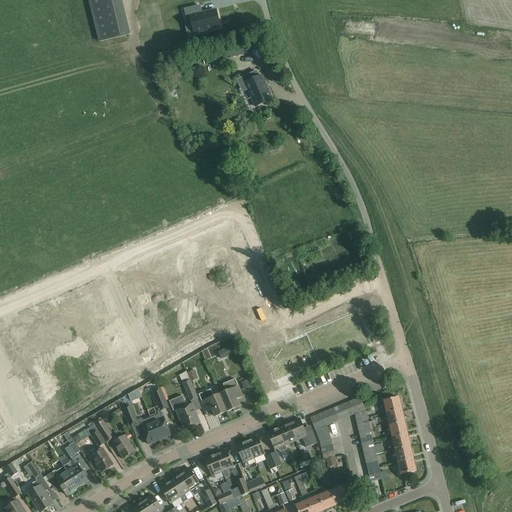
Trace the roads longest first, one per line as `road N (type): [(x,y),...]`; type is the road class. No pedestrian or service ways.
road 1 (residential): [(104,259),(239,207),(298,319),(382,278)]
road 2 (residential): [(83,511),(157,463),(406,357)]
road 3 (unclassified): [(382,278),(351,178),(284,62),(263,0)]
road 4 (unclassified): [(440,483),(406,357)]
road 5 (residential): [(104,259),(157,367)]
